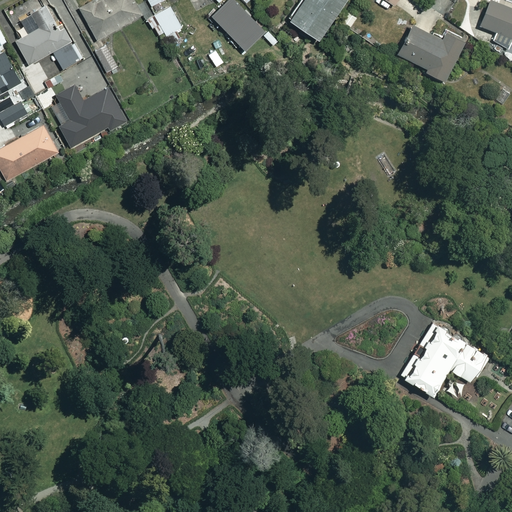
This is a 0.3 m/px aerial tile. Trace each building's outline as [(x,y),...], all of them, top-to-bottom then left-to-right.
[(39,7),(35,0),(17,10),(14,4),(4,9),(19,37),(14,39),(27,64),(53,50),(62,67),(79,58),(61,25),(57,27),(45,4),(39,7)] [(141,13),(133,0),(96,0),(92,3),(90,0),(78,7),(96,38),(141,13)] [(231,0),(228,0),(215,13),(221,20),(224,17),(242,36),(239,38),(245,45),(260,30),(231,0)] [(342,0),(300,0),(294,9),(290,16),(288,18),(316,38),(342,0)] [(511,0),(500,0),(500,1),(497,0),(488,0),(478,24),(495,31),(491,40),(507,47),(511,37),(511,0)] [(151,28),(155,26),(158,33),(162,31),(165,36),(181,27),(169,4),(145,16),(151,28)] [(440,39),(411,24),(398,49),(397,52),(426,67),(424,70),(443,80),(464,39),(445,30),(440,39)] [(116,65),(106,44),(95,50),(105,70),(116,65)] [(0,93),(20,83),(2,50),(0,51),(0,93)] [(126,118),(106,83),(82,96),(73,80),(54,90),(67,116),(56,122),(68,145),(106,124),(108,128),(126,118)] [(20,100),(0,112),(0,122),(2,125),(38,103),(34,97),(22,104),(20,100)] [(57,151),(42,124),(0,146),(0,169),(5,179),(36,162),(49,155),(57,151)] [(444,325),(430,317),(427,323),(398,371),(431,391),(435,383),(436,382),(438,379),(446,365),(459,373),(469,379),(473,372),(476,373),(489,352),(488,351),(444,325)]
